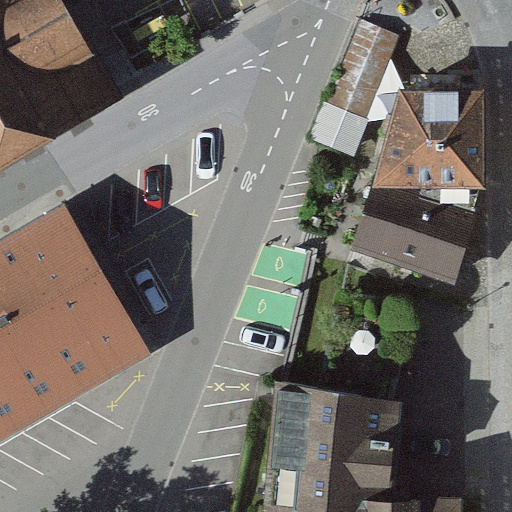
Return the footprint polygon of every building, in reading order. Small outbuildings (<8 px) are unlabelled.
[(56,0),(0,0),(0,155),(110,93),(62,10),(56,0)] [(353,21),(305,141),(347,157),(395,38),(353,21)] [(480,93),(405,93),(377,180),(473,212),(481,182),(480,93)] [(473,212),(377,180),(358,238),(355,238),(352,247),(451,279),(473,212)] [(0,402),(132,326),(88,251),(64,211),(0,248),(0,402)] [(388,502),(396,402),(388,402),(410,309),(344,294),(322,389),(281,382),(270,507),(328,511),(328,503),(388,502)] [(458,511),(458,500),(388,502),(328,503),(328,511),(458,511)]
